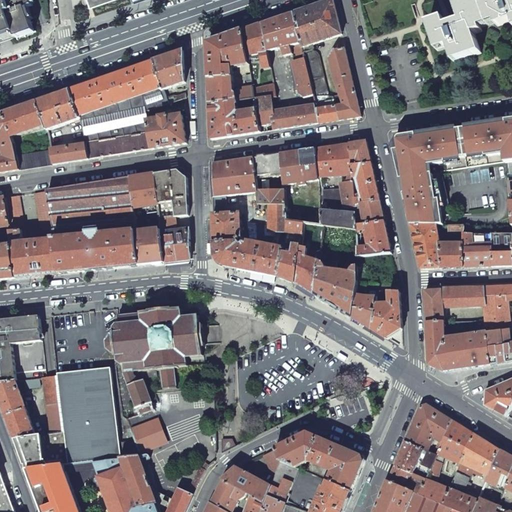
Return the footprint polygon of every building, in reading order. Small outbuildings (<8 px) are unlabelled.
[(0,0),(0,40),(16,34),(17,39),(35,33),(27,9),(33,6),(31,0),(0,0)] [(302,44),(302,48),(343,35),(340,22),(334,0),(330,2),(295,14),(302,44)] [(371,0),(373,2),(363,5),(373,33),(416,18),(412,5),(416,4),(420,17),(469,0),(371,0)] [(444,19),(429,24),(438,52),(449,47),(455,63),(482,53),(475,35),(483,32),(482,28),(496,23),(498,27),(511,21),(511,0),(507,2),(506,0),(474,0),(457,6),(462,21),(447,26),(444,19)] [(268,52),(295,46),(302,44),(295,14),(272,22),(263,25),(268,52)] [(244,31),(248,57),(262,55),(265,70),(272,69),(268,52),(263,25),(259,26),(244,31)] [(210,98),(211,105),(235,102),(234,79),(233,68),(250,65),(248,57),(244,31),(226,37),(209,43),(210,98)] [(304,54),(302,48),(302,44),(295,46),(299,61),(305,59),(304,54)] [(344,106),(338,107),(341,121),(362,118),(354,83),(346,49),(335,52),(330,59),(335,79),(340,96),(344,106)] [(314,50),(304,54),(305,59),(314,96),(316,106),(316,107),(317,110),(338,107),(335,97),(329,99),(319,55),(314,50)] [(163,89),(164,90),(184,84),(186,83),(185,52),(155,62),(163,89)] [(314,96),(305,59),(299,61),(293,62),(300,96),(304,98),(314,96)] [(72,91),(81,118),(163,89),(155,62),(113,76),(94,83),(72,91)] [(237,89),(237,101),(238,101),(255,98),(254,90),(254,87),(252,81),(247,81),(248,88),(237,89)] [(275,85),(254,90),(255,98),(256,101),(273,98),(277,97),(275,85)] [(83,125),(86,143),(149,133),(147,122),(146,112),(168,104),(166,98),(164,90),(163,89),(81,118),(81,119),(83,125)] [(46,126),(48,131),(81,119),(81,118),(72,91),(58,95),(38,102),(46,126)] [(166,98),(168,104),(185,98),(187,98),(187,94),(177,97),(174,96),(166,98)] [(335,97),(338,107),(344,106),(340,96),(335,97)] [(316,106),(274,112),(273,98),(256,101),(256,106),(257,111),(258,116),(260,127),(273,125),(274,131),(278,130),(320,124),(317,110),(316,107),(316,106)] [(212,141),(261,133),(260,127),(258,116),(257,111),(237,114),(235,106),(239,105),(238,101),(237,101),(235,102),(211,105),(211,123),(212,141)] [(4,114),(13,138),(46,126),(38,102),(4,114)] [(317,110),(320,124),(330,123),(341,121),(338,107),(317,110)] [(0,115),(0,174),(1,174),(20,171),(18,156),(16,147),(13,138),(4,114),(0,115)] [(149,133),(152,150),(188,145),(183,116),(169,118),(169,116),(160,117),(161,120),(147,122),(149,133)] [(402,183),(412,226),(438,226),(444,226),(444,216),(451,216),(443,173),(508,164),(511,163),(511,119),(407,136),(400,137),(394,146),(402,183)] [(149,133),(86,143),(87,145),(89,160),(152,150),(149,133)] [(358,161),(359,166),(373,164),(368,142),(355,143),(351,144),(352,161),(358,161)] [(52,151),(55,166),(61,165),(81,161),(89,160),(87,145),(71,148),(70,145),(56,148),(55,143),(51,144),(52,151)] [(317,150),(319,178),(323,178),(349,176),(353,176),(353,167),(352,161),(351,144),(335,147),(317,150)] [(284,177),(285,186),(299,184),(299,186),(306,185),(306,183),(319,180),(319,178),(317,150),(300,152),(282,155),(284,177)] [(18,156),(20,171),(55,166),(52,151),(18,156)] [(255,159),(256,177),(272,175),(272,178),(277,177),(277,178),(284,177),(282,155),(277,156),(255,159)] [(213,165),(214,198),(226,197),(253,194),(258,194),(258,192),(256,177),(255,159),(236,162),(213,165)] [(353,176),(353,178),(359,177),(366,205),(381,202),(380,197),(373,164),(359,166),(353,167),(353,176)] [(174,202),(176,218),(189,217),(189,198),(188,179),(179,171),(155,175),(159,204),(174,202)] [(131,179),(135,210),(159,206),(159,204),(155,175),(144,177),(131,179)] [(110,182),(90,185),(73,188),(49,192),(56,240),(56,241),(91,237),(91,235),(103,233),(103,236),(138,233),(135,210),(131,179),(110,182)] [(341,189),(345,210),(356,208),(356,206),(354,182),(349,183),(347,183),(341,184),(341,189)] [(321,206),(322,211),(356,215),(356,210),(356,208),(345,210),(341,189),(324,190),(320,190),(320,194),(321,206)] [(258,194),(259,205),(270,205),(287,205),(286,198),(285,191),(258,192),(258,194)] [(35,194),(42,242),(56,240),(49,192),(35,194)] [(251,209),(259,208),(259,205),(258,194),(253,194),(254,204),(251,204),(251,209)] [(313,195),(314,206),(321,206),(320,194),(313,195)] [(11,225),(12,233),(22,232),(25,231),(20,196),(7,198),(11,225)] [(214,198),(214,207),(227,206),(226,197),(214,198)] [(0,227),(11,225),(7,198),(0,199),(0,227)] [(287,205),(288,222),(307,224),(323,226),(322,211),(291,208),(291,202),(289,203),(289,198),(286,198),(287,205)] [(159,206),(160,220),(172,219),(176,218),(174,202),(159,204),(159,206)] [(362,209),(365,225),(366,225),(386,222),(385,218),(381,202),(366,205),(356,206),(356,208),(356,210),(362,209)] [(270,205),(269,232),(287,233),(288,222),(287,205),(270,205)] [(135,210),(138,233),(162,230),(160,220),(159,206),(135,210)] [(214,207),(215,215),(227,215),(227,206),(214,207)] [(322,211),(323,226),(325,227),(358,231),(356,215),(322,211)] [(227,215),(215,215),(215,255),(216,258),(219,263),(222,265),(223,266),(226,267),(243,270),(280,277),(284,253),(284,249),(247,242),(242,246),(239,242),(243,239),(242,214),(227,215)] [(162,230),(162,234),(174,232),(172,219),(160,220),(162,230)] [(288,222),(287,233),(305,236),(307,224),(288,222)] [(358,248),(358,257),(393,254),(391,246),(386,222),(366,225),(371,247),(358,248)] [(440,244),(438,226),(412,226),(417,251),(421,270),(442,269),(440,244)] [(464,226),(448,226),(448,235),(459,235),(459,245),(464,245),(464,235),(464,234),(464,226)] [(138,233),(141,267),(153,265),(165,264),(162,234),(162,230),(138,233)] [(162,234),(165,264),(178,263),(191,261),(190,230),(174,232),(162,234)] [(13,246),(17,280),(39,277),(61,275),(56,241),(56,240),(42,242),(19,245),(19,242),(23,238),(22,232),(12,233),(13,246)] [(113,270),(141,267),(138,233),(103,236),(103,233),(91,235),(91,237),(56,241),(61,275),(86,272),(113,270)] [(474,234),(464,234),(464,235),(464,245),(464,249),(464,269),(493,268),(493,254),(493,249),(474,249),(474,234)] [(511,234),(474,234),(474,249),(493,249),(493,254),(511,253),(511,234)] [(284,249),(284,253),(293,254),(295,244),(285,243),(284,249)] [(280,277),(280,278),(292,282),(297,284),(303,249),(303,246),(295,244),(293,254),(284,253),(280,277)] [(459,245),(440,244),(442,269),(453,269),(464,269),(464,249),(464,245),(459,245)] [(0,281),(3,281),(17,280),(13,246),(6,247),(5,245),(0,245),(0,281)] [(303,249),(297,284),(300,286),(316,296),(321,262),(308,258),(308,253),(307,249),(303,249)] [(308,253),(308,258),(321,262),(321,261),(322,253),(311,252),(310,253),(308,253)] [(511,253),(493,254),(493,268),(496,268),(511,267),(511,253)] [(338,263),(321,261),(321,262),(322,263),(323,264),(324,264),(324,265),(325,266),(325,267),(326,267),(326,268),(326,269),(336,271),(337,269),(338,263)] [(335,307),(353,318),(357,296),(359,282),(359,267),(356,268),(354,269),(353,271),(352,273),(339,272),(336,271),(326,269),(326,268),(326,267),(325,267),(325,266),(324,265),(324,264),(323,264),(322,263),(321,262),(316,296),(335,307)] [(359,282),(357,296),(365,297),(367,283),(359,282)] [(400,286),(379,284),(379,291),(390,292),(401,293),(400,286)] [(486,298),(507,296),(508,302),(511,301),(511,286),(501,287),(485,288),(486,298)] [(463,288),(442,289),(442,291),(443,307),(486,305),(486,298),(485,288),(463,288)] [(377,313),(373,331),(382,336),(387,339),(403,330),(402,311),(401,293),(390,292),(379,291),(379,298),(378,305),(377,313)] [(442,291),(426,292),(427,323),(444,322),(443,307),(442,291)] [(357,296),(353,318),(363,325),(373,331),(377,313),(378,305),(379,298),(370,297),(365,297),(357,296)] [(486,305),(488,322),(488,325),(510,322),(509,311),(508,302),(507,296),(486,298),(486,305)] [(127,317),(118,317),(119,326),(117,329),(117,334),(116,335),(117,338),(114,338),(109,343),(110,351),(116,355),(119,355),(119,358),(120,358),(120,363),(125,366),(127,373),(134,373),(158,371),(163,370),(165,392),(178,391),(176,369),(189,368),(189,360),(205,358),(204,351),(208,350),(208,346),(205,329),(205,324),(201,324),(200,317),(183,318),(182,310),(142,314),(142,315),(127,317)] [(19,382),(15,345),(43,342),(41,320),(34,321),(34,318),(33,318),(0,321),(0,384),(4,384),(17,383),(19,382)] [(444,322),(427,323),(430,366),(445,372),(478,368),(492,366),(489,333),(477,335),(476,332),(475,333),(475,335),(451,339),(450,336),(445,336),(444,322)] [(489,333),(510,330),(510,322),(488,325),(489,333)] [(214,345),(214,328),(205,329),(208,346),(214,345)] [(511,350),(511,344),(510,330),(489,333),(492,366),(511,361),(511,350)] [(136,441),(121,443),(114,369),(59,374),(59,377),(62,405),(65,433),(69,465),(95,463),(122,460),(142,458),(140,452),(136,441)] [(158,371),(134,373),(137,379),(159,378),(158,371)] [(127,373),(125,373),(131,387),(130,387),(138,410),(140,409),(142,414),(143,415),(154,411),(152,406),(155,404),(146,380),(139,383),(137,379),(134,373),(127,373)] [(46,380),(49,407),(62,405),(59,377),(46,380)] [(38,380),(22,382),(23,389),(39,387),(38,380)] [(486,406),(508,417),(511,409),(511,381),(508,383),(487,392),(486,401),(486,406)] [(25,405),(17,383),(4,384),(0,384),(0,395),(6,411),(25,405)] [(6,411),(7,416),(16,439),(29,438),(37,437),(27,410),(25,405),(6,411)] [(65,433),(62,405),(49,407),(48,407),(51,435),(65,433)] [(427,406),(421,408),(409,437),(406,443),(427,452),(434,437),(444,443),(454,422),(446,417),(427,406)] [(269,409),(268,420),(274,421),(276,410),(269,409)] [(131,427),(136,441),(140,452),(168,443),(158,417),(131,427)] [(472,433),(454,422),(444,443),(443,445),(439,455),(445,458),(462,465),(476,435),(472,433)] [(43,436),(46,468),(65,466),(69,465),(65,433),(51,435),(43,436)] [(319,439),(309,434),(292,442),(276,450),(282,461),(297,468),(310,461),(319,439)] [(476,435),(462,465),(474,470),(478,471),(483,473),(489,477),(501,450),(497,448),(477,436),(476,435)] [(19,448),(27,470),(46,468),(43,436),(37,437),(29,438),(30,447),(19,448)] [(29,438),(16,439),(19,448),(30,447),(29,438)] [(333,445),(319,439),(310,461),(328,469),(337,446),(333,445)] [(233,440),(223,440),(223,453),(236,446),(233,440)] [(421,495),(427,481),(438,457),(435,455),(427,452),(406,443),(398,462),(390,482),(421,495)] [(443,445),(440,444),(435,455),(438,457),(439,455),(443,445)] [(341,448),(337,446),(328,469),(335,472),(331,482),(353,492),(365,464),(362,457),(341,448)] [(282,461),(276,450),(265,455),(271,468),(277,473),(282,461)] [(511,456),(501,450),(489,477),(487,482),(493,485),(499,487),(506,473),(511,475),(511,456)] [(445,458),(439,455),(438,457),(427,481),(437,485),(445,458)] [(159,505),(142,458),(122,460),(139,508),(159,505)] [(97,470),(112,511),(161,511),(159,505),(139,508),(122,460),(95,463),(97,470)] [(297,468),(282,461),(277,473),(273,487),(268,496),(286,504),(300,469),(297,468)] [(95,463),(69,465),(65,466),(68,473),(97,470),(95,463)] [(201,468),(189,494),(195,497),(208,469),(211,466),(207,463),(203,469),(201,468)] [(464,490),(472,473),(474,470),(462,465),(452,489),(463,494),(466,495),(468,492),(464,490)] [(46,468),(27,470),(42,511),(54,511),(55,511),(81,511),(68,473),(65,466),(46,468)] [(237,469),(224,481),(245,492),(251,495),(266,502),(268,496),(273,487),(245,472),(237,469)] [(0,511),(15,511),(2,475),(0,475),(0,511)] [(245,492),(224,481),(214,499),(212,503),(229,511),(233,511),(238,500),(243,496),(245,492)] [(437,485),(427,481),(421,495),(443,505),(451,490),(437,485)] [(353,492),(331,482),(328,489),(325,488),(315,511),(344,511),(345,509),(353,492)] [(421,495),(390,482),(387,488),(376,511),(459,511),(443,505),(421,495)] [(493,485),(487,482),(482,494),(488,496),(493,485)] [(466,495),(463,494),(452,489),(451,490),(443,505),(459,511),(474,511),(479,500),(466,495)] [(511,508),(511,492),(506,489),(499,505),(511,511),(511,508)] [(170,511),(187,511),(195,497),(189,494),(181,491),(170,511)] [(262,511),(266,502),(251,495),(244,511),(262,511)] [(262,511),(284,511),(287,505),(286,504),(268,496),(266,502),(262,511)] [(496,511),(498,508),(479,500),(474,511),(496,511)] [(229,511),(212,503),(210,507),(207,511),(229,511)]
